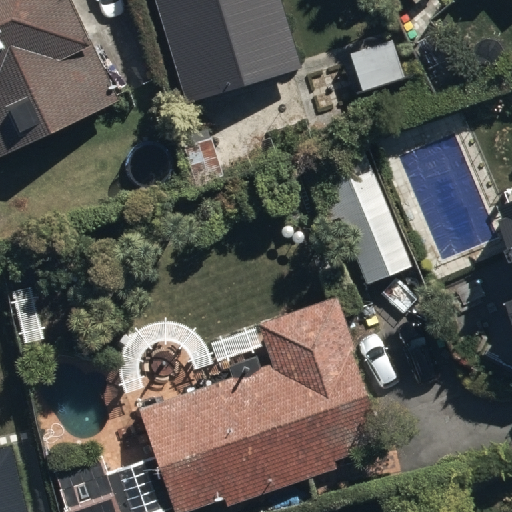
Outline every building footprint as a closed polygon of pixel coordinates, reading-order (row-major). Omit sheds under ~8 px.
[(69,0),(0,0),(0,152),(116,96),(69,0)] [(155,0),(182,94),(301,60),(283,0),(155,0)] [(373,170),(327,188),(367,284),(412,266),(373,170)] [(511,200),(511,206),(503,210),(511,233),(511,293),(506,296),(511,313),(511,187),(508,189),(511,200)] [(270,358),(138,400),(173,511),(174,511),(222,497),(225,504),(334,469),(329,456),(379,440),(333,295),(258,319),(270,358)] [(0,511),(30,511),(14,442),(0,445),(0,511)]
